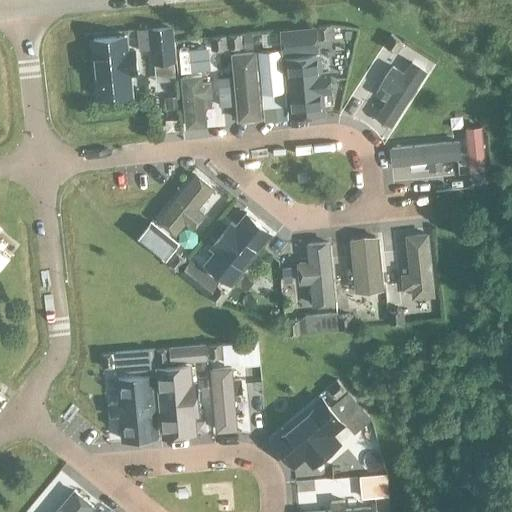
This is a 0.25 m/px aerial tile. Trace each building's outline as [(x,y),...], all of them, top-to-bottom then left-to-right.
[(317,27),(318,40),(332,39),(331,25),(317,27)] [(171,28),(151,30),(154,62),(174,60),(171,28)] [(315,29),(283,32),(285,52),(317,49),(315,29)] [(243,34),(228,36),(229,49),(244,48),(243,34)] [(392,35),(385,46),(397,54),(404,43),(392,35)] [(123,98),(121,36),(83,37),(84,99),(123,98)] [(226,36),(217,37),(211,38),(212,51),(228,49),(226,36)] [(281,49),(257,52),(261,94),(285,92),(281,49)] [(234,51),(240,118),(260,117),(255,50),(234,51)] [(284,62),(290,121),(320,117),(316,59),(284,62)] [(386,130),(422,71),(403,60),(367,119),(386,130)] [(183,74),(186,124),(210,123),(207,73),(183,74)] [(233,97),(231,81),(217,83),(218,98),(233,97)] [(480,124),(465,124),(466,167),(482,166),(480,124)] [(383,149),(385,168),(456,162),(454,143),(383,149)] [(470,173),(472,187),(485,186),(483,171),(470,173)] [(192,174),(152,220),(176,236),(214,191),(192,174)] [(399,195),(426,194),(425,181),(398,182),(399,195)] [(240,211),(198,261),(228,285),(268,235),(240,211)] [(177,243),(152,222),(139,238),(164,259),(177,243)] [(430,297),(422,234),(396,237),(404,301),(430,297)] [(345,300),(377,297),(370,240),(339,244),(345,300)] [(304,308),(328,305),(322,248),(298,251),(300,268),(287,270),(289,285),(301,283),(304,308)] [(0,249),(0,271),(11,259),(0,249)] [(176,252),(168,262),(168,263),(180,272),(188,261),(176,252)] [(229,295),(229,294),(217,285),(220,283),(191,261),(181,273),(180,274),(221,305),(229,295)] [(391,324),(405,323),(404,310),(389,311),(388,312),(389,324),(391,324)] [(341,329),(354,328),(353,315),(339,316),(340,329),(341,329)] [(299,320),(286,322),(287,335),(300,333),(299,320)] [(259,364),(258,355),(257,342),(237,344),(240,366),(259,364)] [(222,344),(208,345),(209,358),(223,357),(222,344)] [(207,345),(170,349),(172,365),(209,361),(207,345)] [(155,349),(155,350),(156,363),(170,362),(169,349),(169,348),(155,349)] [(113,354),(102,355),(103,368),(115,366),(113,354)] [(164,433),(187,430),(180,368),(157,371),(164,433)] [(231,434),(226,371),(203,373),(208,436),(231,434)] [(150,441),(146,377),(105,380),(109,443),(150,441)] [(337,400),(347,391),(337,380),(327,389),(337,400)] [(371,419),(348,392),(332,406),(355,432),(371,419)] [(289,479),(346,426),(323,398),(265,448),(289,479)] [(357,474),(358,500),(372,499),(372,510),(388,510),(387,472),(357,474)] [(189,499),(189,488),(174,488),(175,500),(189,499)] [(83,511),(86,508),(66,492),(50,511),(83,511)] [(295,506),(295,511),(364,511),(364,499),(295,506)]
